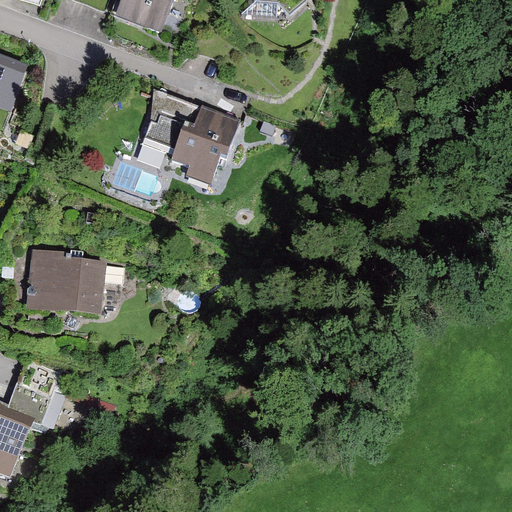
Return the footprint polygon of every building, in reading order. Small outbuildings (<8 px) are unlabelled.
[(173,0),(121,0),(114,17),(162,32),(173,0)] [(23,69),(0,60),(0,104),(9,108),(23,69)] [(213,186),(237,119),(160,92),(143,140),(179,152),(175,162),(191,167),(187,177),(213,186)] [(106,263),(32,255),(29,307),(100,313),(106,263)] [(25,362),(9,404),(36,415),(49,420),(65,377),(25,362)] [(9,404),(0,400),(0,477),(9,481),(36,415),(9,404)]
